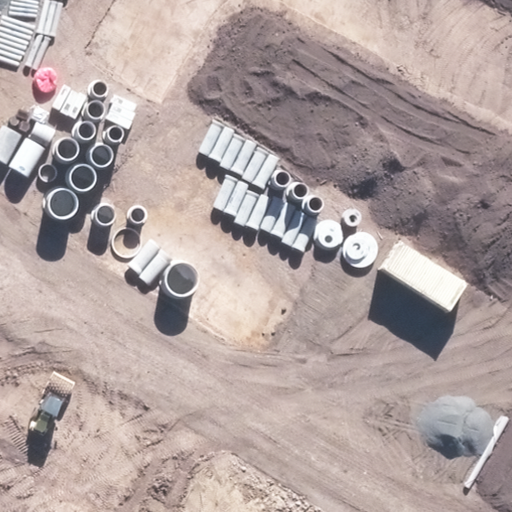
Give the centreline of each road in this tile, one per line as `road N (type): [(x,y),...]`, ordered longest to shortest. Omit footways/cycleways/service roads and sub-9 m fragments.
road 1 (residential): [(401,511),(9,315)]
road 2 (residential): [(9,315),(172,0)]
road 3 (residential): [(354,0),(511,80)]
